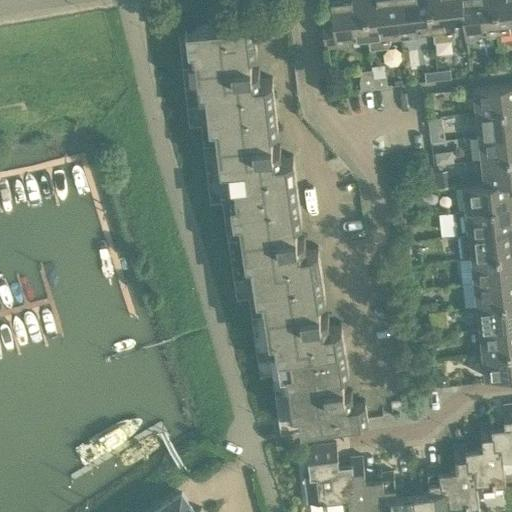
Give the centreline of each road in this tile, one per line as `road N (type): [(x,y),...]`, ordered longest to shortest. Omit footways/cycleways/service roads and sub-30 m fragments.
road 1 (residential): [(374,373),(358,269),(378,246),(379,186),(318,104),(304,0)]
road 2 (unknown): [(364,262),(325,228),(312,201),(267,32)]
road 3 (residential): [(353,428),(446,417),(477,392),(511,388)]
